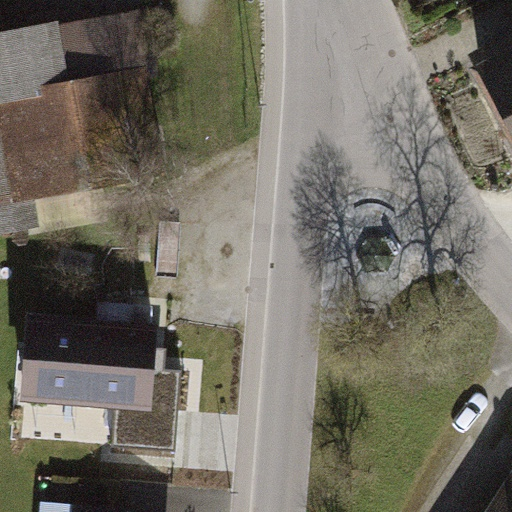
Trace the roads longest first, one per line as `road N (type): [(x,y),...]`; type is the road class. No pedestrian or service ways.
road 1 (tertiary): [(314,78),(278,511)]
road 2 (residential): [(314,78),(354,86),(387,107),(511,291)]
